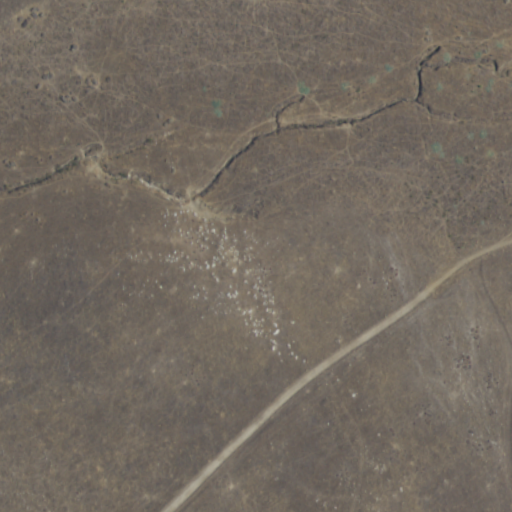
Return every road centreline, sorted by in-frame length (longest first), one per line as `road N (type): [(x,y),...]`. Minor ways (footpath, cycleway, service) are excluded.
road 1 (track): [(79,511),(190,398),(357,273),(497,200),(511,200)]
road 2 (track): [(511,257),(487,325),(475,511)]
